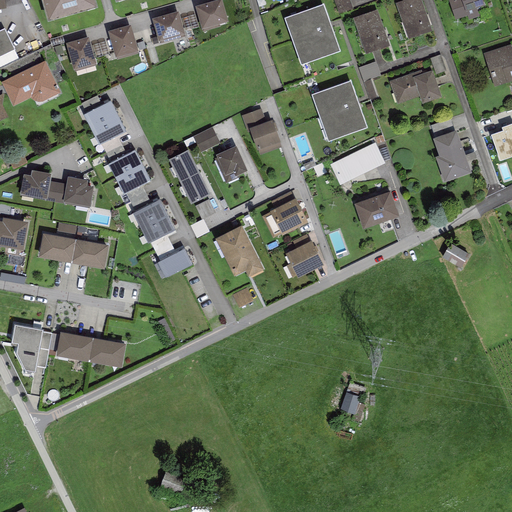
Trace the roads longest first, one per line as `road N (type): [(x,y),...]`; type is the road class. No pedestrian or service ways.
road 1 (residential): [(30,432),(511,196)]
road 2 (unknown): [(0,290),(135,309)]
